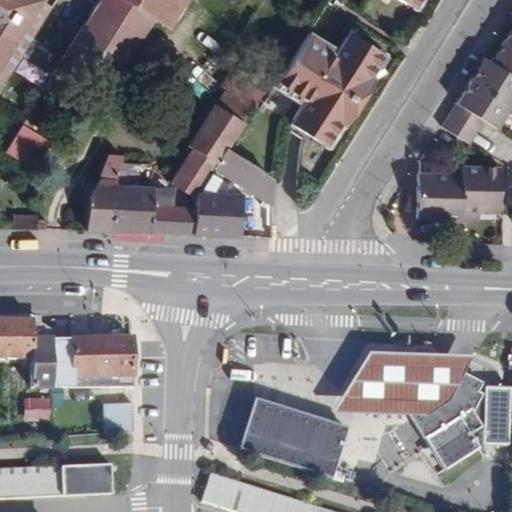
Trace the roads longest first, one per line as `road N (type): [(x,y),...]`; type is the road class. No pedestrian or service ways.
road 1 (residential): [(326,235),(354,208),(484,0)]
road 2 (residential): [(454,0),(331,205),(326,235)]
road 3 (residential): [(187,275),(174,506)]
road 4 (tertiary): [(323,283),(511,291)]
road 5 (tertiary): [(0,269),(187,275)]
road 6 (tertiary): [(187,275),(323,283)]
